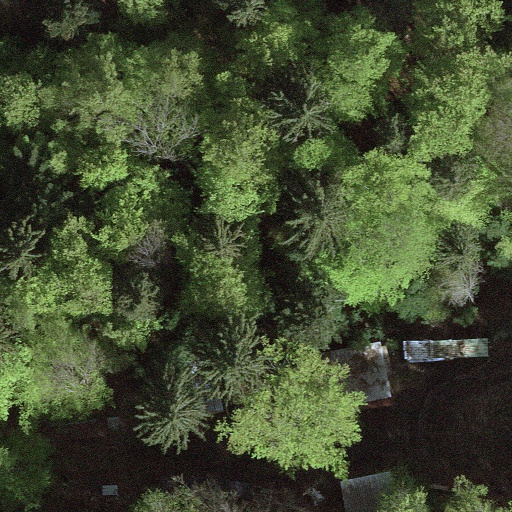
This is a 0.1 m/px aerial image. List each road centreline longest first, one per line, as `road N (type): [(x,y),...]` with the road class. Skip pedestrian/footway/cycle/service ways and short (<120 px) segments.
road 1 (track): [(511,377),(349,442),(86,473)]
road 2 (track): [(349,442),(511,441)]
